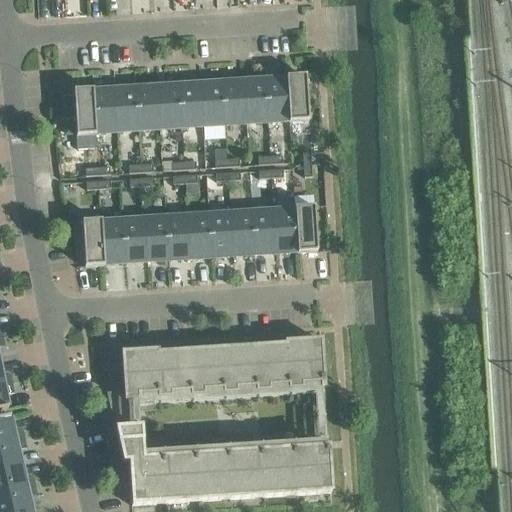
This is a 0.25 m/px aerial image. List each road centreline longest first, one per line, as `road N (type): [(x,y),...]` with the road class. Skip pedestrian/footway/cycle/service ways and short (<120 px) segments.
road 1 (residential): [(8,43),(314,27)]
road 2 (residential): [(327,293),(45,310)]
road 3 (residential): [(8,43),(18,168),(45,310)]
road 4 (residential): [(45,310),(95,511)]
